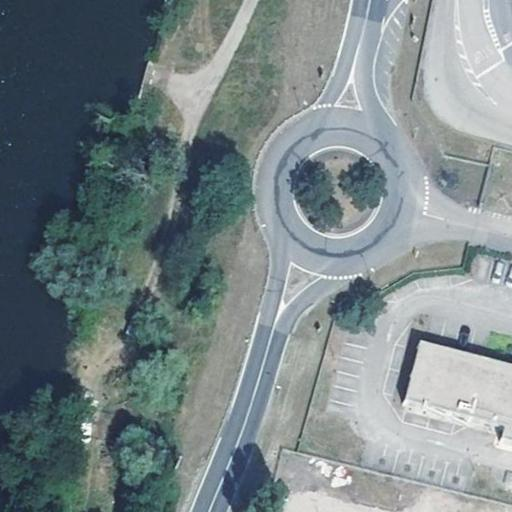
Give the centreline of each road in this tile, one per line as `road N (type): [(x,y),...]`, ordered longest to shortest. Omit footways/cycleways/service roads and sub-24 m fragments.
road 1 (unknown): [(511,299),(454,289),(391,307),(371,372),(374,390),(400,418),(511,450)]
road 2 (tertiary): [(318,260),(260,369),(208,511)]
road 3 (tertiary): [(352,128),(318,130),(289,148),(273,178),(273,212),(290,241),(318,260)]
road 4 (tertiary): [(371,0),(352,128)]
